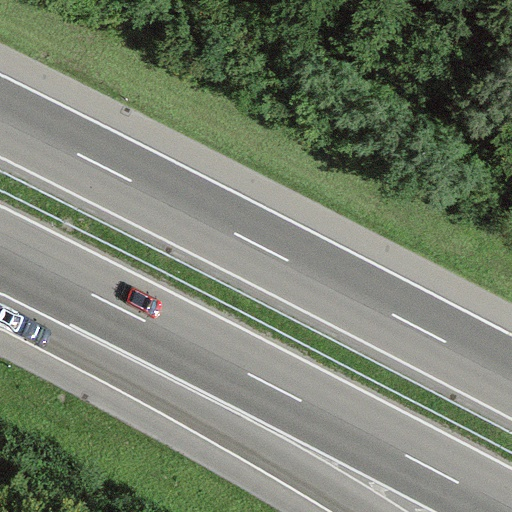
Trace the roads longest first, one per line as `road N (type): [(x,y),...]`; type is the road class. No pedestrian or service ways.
road 1 (motorway): [(511,378),(0,115)]
road 2 (motorway): [(0,248),(511,508)]
road 3 (motorway): [(0,252),(365,511)]
